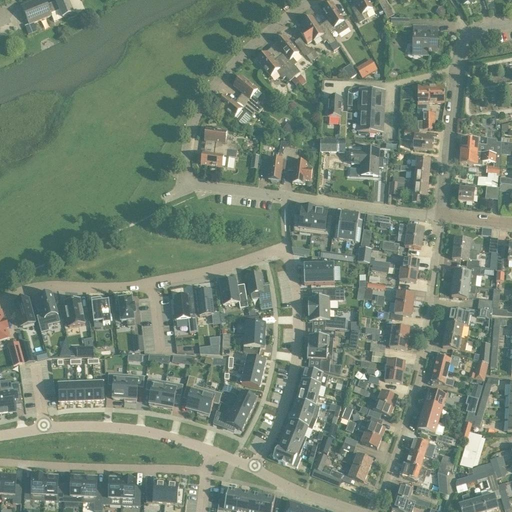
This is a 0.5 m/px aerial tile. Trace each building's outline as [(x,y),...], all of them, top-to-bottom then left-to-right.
[(54,23),(56,22),(62,20),(74,15),(67,0),(54,0),(55,3),(47,6),(44,0),(38,0),(21,7),(28,26),(24,27),(28,36),(37,32),(34,25),(52,17),(54,23)] [(354,0),(358,7),(352,10),(359,24),(369,19),(366,14),(373,10),(367,0),(354,0)] [(329,21),(324,24),(331,36),(332,35),(337,32),(340,36),(349,30),(333,5),(323,11),(329,21)] [(381,9),(387,20),(394,17),(387,5),(381,9)] [(350,30),(356,26),(350,17),(344,21),(350,30)] [(308,46),(313,42),(314,43),(321,39),(324,44),(327,42),(330,47),(337,43),(332,35),(331,36),(324,24),(319,28),(312,18),(302,25),(306,31),(300,35),(308,46)] [(416,54),(436,54),(437,31),(427,31),(427,28),(414,28),(414,44),(416,45),(416,54)] [(284,55),(279,59),(296,78),(301,74),(295,67),(298,64),(293,59),(299,54),(286,38),(276,46),(284,55)] [(286,78),(290,83),(296,78),(279,59),(274,63),(267,54),(258,62),(271,78),(277,73),(283,80),(286,78)] [(377,70),(371,59),(356,68),(362,79),(377,70)] [(234,83),(236,85),(234,87),(243,95),(239,99),(256,113),(256,114),(258,116),(263,110),(259,106),(261,104),(253,97),(258,91),(242,78),(240,80),(237,79),(234,83)] [(429,105),(429,89),(418,88),(417,115),(423,115),(422,132),(425,132),(426,124),(428,124),(428,115),(428,105),(429,105)] [(444,89),(429,89),(429,105),(444,105),(444,89)] [(384,93),(359,92),(359,103),(384,104),(384,93)] [(235,120),(239,123),(246,114),(252,119),(256,114),(256,113),(239,99),(235,104),(226,97),(218,106),(235,120)] [(340,98),(327,98),(326,119),(338,119),(338,126),(345,127),(345,112),(339,111),(340,98)] [(292,103),(287,108),(292,113),(297,108),(292,103)] [(384,104),(359,103),(358,113),(383,114),(384,104)] [(383,114),(358,113),(358,123),(383,124),(383,114)] [(434,132),(437,132),(437,128),(434,128),(434,115),(428,115),(428,124),(426,124),(425,132),(434,132)] [(383,124),(358,123),(358,133),(359,133),(358,135),(368,136),(369,133),(382,134),(383,124)] [(288,124),(283,130),(290,136),(295,129),(288,124)] [(207,130),(205,143),(216,144),(216,150),(238,153),(239,146),(233,146),(234,142),(227,141),(228,133),(207,130)] [(413,151),(431,153),(432,139),(418,137),(419,132),(405,131),(404,141),(414,142),(413,151)] [(282,172),(288,172),(291,150),(293,138),(284,139),(283,144),(282,144),(279,161),(271,160),(269,182),(272,182),(272,185),(276,185),(277,183),(280,183),(282,172)] [(462,140),(461,153),(478,154),(483,154),(500,156),(501,150),(501,147),(501,143),(497,143),(497,141),(488,140),(487,147),(478,146),(479,141),(462,140)] [(320,154),(344,154),(345,143),(320,142),(320,154)] [(215,157),(203,155),(203,156),(199,158),(198,162),(202,164),(202,167),(211,168),(211,170),(219,171),(219,169),(228,171),(230,159),(237,160),(238,153),(216,150),(215,157)] [(291,150),(288,172),(294,173),(293,185),(305,186),(305,182),(311,182),(313,170),(307,170),(308,165),(300,164),(301,158),(297,157),(298,151),(291,150)] [(362,177),(378,178),(379,152),(363,151),(363,154),(352,154),(352,166),(362,167),(362,177)] [(483,154),(478,154),(461,153),(460,166),(478,167),(479,161),(482,161),(482,163),(494,165),(493,169),(487,169),(487,174),(499,175),(499,169),(500,162),(500,156),(483,154)] [(395,172),(411,174),(429,175),(430,163),(424,162),(424,157),(411,156),(410,162),(416,162),(416,169),(395,167),(395,172)] [(410,180),(409,180),(400,179),(399,184),(428,187),(429,175),(411,174),(410,180)] [(421,205),(422,199),(427,200),(428,187),(399,184),(399,185),(390,184),(388,196),(398,196),(399,190),(414,191),(412,205),(421,205)] [(511,186),(500,185),(499,193),(511,194),(511,201),(511,200),(511,186)] [(486,188),(485,200),(498,202),(499,190),(486,188)] [(474,197),(477,198),(477,192),(460,190),(458,203),(473,204),(474,197)] [(312,213),(299,211),(298,219),(291,218),(291,236),(309,239),(312,213)] [(325,214),(312,213),(309,239),(328,241),(331,221),(324,220),(325,214)] [(350,217),(340,216),(340,221),(336,220),(333,242),(346,244),(350,217)] [(359,218),(350,217),(346,244),(359,246),(362,224),(359,223),(359,218)] [(373,217),(372,223),(390,225),(390,219),(373,217)] [(424,230),(408,228),(400,227),(398,238),(406,239),(406,238),(423,241),(424,230)] [(421,251),(423,241),(406,238),(406,239),(405,249),(421,251)] [(455,240),(453,251),(476,254),(477,253),(479,253),(480,248),(470,247),(471,242),(455,240)] [(489,254),(496,255),(498,241),(491,241),(489,254)] [(399,246),(383,243),(382,251),(398,254),(399,246)] [(358,263),(358,264),(369,266),(369,265),(371,251),(360,250),(358,263)] [(467,263),(466,269),(480,271),(481,263),(475,262),(476,254),(453,251),(452,261),(467,263)] [(495,273),(502,274),(504,260),(497,259),(495,273)] [(401,272),(418,274),(419,263),(402,261),(402,265),(395,264),(394,271),(401,272)] [(334,265),(304,266),(304,287),(335,286),(334,265)] [(466,269),(466,275),(454,273),(453,286),(475,289),(476,278),(479,278),(480,271),(466,269)] [(416,285),(418,274),(401,272),(399,283),(416,285)] [(261,276),(248,278),(252,301),(259,300),(261,312),(273,310),(271,298),(270,292),(269,286),(263,288),(261,276)] [(236,280),(219,283),(223,307),(239,304),(240,310),(248,309),(245,294),(238,295),(236,280)] [(365,282),(358,282),(358,300),(372,301),(372,290),(365,290),(365,282)] [(474,296),(475,289),(453,286),(451,298),(468,300),(468,295),(474,296)] [(200,294),(197,295),(200,318),(213,317),(210,293),(208,293),(207,292),(200,292),(200,294)] [(308,304),(308,311),(329,311),(329,303),(344,303),(344,292),(324,292),(324,299),(309,299),(309,300),(309,304),(308,304)] [(398,294),(396,305),(413,308),(415,297),(398,294)] [(52,296),(39,299),(44,316),(37,318),(41,333),(49,331),(47,326),(59,323),(52,296)] [(134,315),(135,315),(134,305),(133,306),(132,299),(129,299),(129,297),(121,298),(121,300),(119,301),(121,323),(127,322),(128,328),(134,328),(134,322),(134,315)] [(176,313),(174,313),(175,322),(188,321),(190,334),(197,334),(196,316),(190,316),(188,297),(174,298),(176,313)] [(69,328),(85,325),(80,300),(64,303),(69,328)] [(111,325),(111,322),(112,321),(112,319),(111,319),(109,302),(108,302),(102,303),(101,300),(91,301),(94,325),(103,324),(103,326),(111,325)] [(492,309),(492,315),(491,318),(511,318),(511,314),(506,315),(507,312),(498,311),(499,302),(493,301),(492,303),(492,309)] [(28,302),(15,305),(21,328),(35,325),(28,302)] [(403,318),(411,319),(413,308),(396,305),(394,316),(391,316),(391,321),(402,323),(403,318)] [(329,311),(308,311),(308,319),(310,319),(310,323),(309,323),(325,323),(325,328),(325,330),(345,332),(345,328),(346,321),(329,319),(329,311)] [(449,313),(447,325),(463,328),(468,329),(470,316),(449,313)] [(0,343),(9,341),(6,331),(8,330),(6,323),(4,324),(1,314),(0,314),(0,343)] [(240,321),(240,326),(245,327),(244,337),(265,338),(266,330),(264,330),(264,325),(262,325),(261,318),(240,321)] [(502,330),(500,330),(500,327),(504,327),(504,322),(494,321),(493,337),(499,337),(501,338),(501,337),(502,337),(502,330)] [(447,325),(445,337),(461,340),(463,328),(447,325)] [(392,328),(391,339),(408,341),(409,331),(392,328)] [(309,339),(309,348),(332,350),(333,340),(335,341),(335,333),(322,332),(322,339),(309,338),(309,339)] [(244,337),(243,354),(259,357),(261,350),(263,350),(263,345),(265,345),(265,338),(244,337)] [(459,353),(459,352),(465,353),(467,341),(461,340),(445,337),(443,350),(459,353)] [(141,338),(133,339),(135,353),(143,352),(141,338)] [(407,352),(408,341),(391,339),(390,350),(407,352)] [(65,340),(59,359),(71,358),(67,340),(65,340)] [(370,344),(370,363),(384,364),(385,345),(370,344)] [(29,345),(20,347),(25,365),(33,362),(29,345)] [(481,345),(479,363),(489,365),(490,346),(481,345)] [(20,347),(9,350),(14,368),(24,365),(20,347)] [(219,347),(200,349),(201,356),(219,357),(219,347)] [(308,348),(307,361),(320,362),(319,372),(329,374),(330,362),(332,362),(332,350),(309,348),(308,348)] [(93,349),(77,349),(77,358),(94,358),(93,349)] [(247,358),(245,368),(263,371),(265,362),(247,358)] [(438,358),(435,371),(448,374),(450,367),(457,369),(460,360),(451,358),(451,361),(438,358)] [(388,362),(386,373),(403,375),(405,364),(388,362)] [(245,368),(243,376),(262,380),(263,371),(245,368)] [(328,378),(304,371),(301,383),(325,389),(328,378)] [(446,381),(448,374),(435,371),(432,383),(453,388),(454,383),(446,381)] [(402,386),(403,375),(386,373),(385,384),(402,386)] [(112,400),(124,401),(126,377),(108,375),(107,387),(113,387),(112,400)] [(243,376),(241,386),(260,390),(262,380),(243,376)] [(143,389),(144,378),(126,377),(124,401),(124,403),(136,404),(137,389),(143,389)] [(370,377),(368,383),(377,386),(379,380),(370,377)] [(190,398),(186,411),(197,414),(204,390),(193,387),(196,380),(189,378),(184,397),(190,398)] [(149,407),(161,410),(165,383),(148,380),(146,392),(151,393),(149,407)] [(483,394),(489,396),(492,386),(498,386),(498,380),(487,380),(483,394)] [(181,398),(183,387),(165,383),(161,410),(173,412),(175,397),(181,398)] [(320,388),(302,383),(300,393),(318,398),(320,388)] [(2,393),(5,416),(9,415),(9,413),(17,412),(16,404),(23,403),(20,384),(13,385),(13,391),(2,393)] [(104,384),(95,385),(95,404),(104,404),(104,384)] [(77,385),(68,386),(69,405),(78,405),(77,385)] [(86,385),(77,385),(78,405),(87,404),(86,385)] [(95,385),(86,385),(87,404),(95,404),(95,385)] [(470,399),(478,401),(479,401),(482,388),(474,385),(470,399)] [(68,386),(59,386),(60,405),(69,405),(68,386)] [(234,395),(236,389),(224,386),(223,392),(234,395)] [(360,396),(366,399),(368,394),(351,387),(350,390),(354,392),(353,393),(360,396)] [(218,406),(222,395),(204,390),(197,414),(197,416),(209,419),(213,405),(218,406)] [(425,405),(425,406),(436,409),(442,410),(446,398),(429,392),(427,399),(425,398),(423,404),(425,405)] [(300,393),(297,403),(315,408),(318,398),(300,393)] [(382,393),(378,403),(393,409),(398,399),(382,393)] [(483,394),(480,406),(486,408),(489,396),(483,394)] [(242,395),(235,410),(249,417),(256,401),(242,395)] [(466,413),(468,414),(474,415),(478,401),(470,399),(467,398),(465,406),(468,407),(466,413)] [(296,403),(293,412),(312,419),(315,408),(297,403),(296,403)] [(389,420),(393,409),(378,403),(374,413),(389,420)] [(425,406),(421,418),(432,421),(432,422),(438,424),(442,410),(436,409),(425,406)] [(480,406),(477,416),(477,418),(482,419),(486,408),(480,406)] [(341,419),(348,422),(354,411),(347,408),(341,419)] [(362,408),(359,414),(366,417),(369,411),(362,408)] [(242,432),(249,417),(235,410),(227,425),(242,432)] [(312,419),(293,412),(290,423),(291,423),(308,430),(312,432),(317,420),(312,419)] [(213,425),(223,429),(228,419),(216,414),(213,425)] [(475,416),(474,415),(468,414),(463,432),(469,434),(469,433),(471,427),(475,416)] [(477,418),(477,416),(475,416),(471,427),(479,430),(480,429),(482,419),(477,418)] [(434,438),(438,424),(432,422),(432,421),(421,418),(421,419),(419,419),(417,425),(419,426),(417,431),(422,432),(421,434),(434,438)] [(358,432),(365,434),(380,441),(385,430),(369,424),(362,421),(358,432)] [(308,430),(291,423),(287,432),(304,439),(308,430)] [(338,427),(331,425),(327,437),(334,439),(338,427)] [(287,432),(283,441),(303,449),(307,440),(304,439),(287,432)] [(467,442),(469,434),(463,432),(460,440),(467,442)] [(376,451),(380,441),(365,434),(361,445),(376,451)] [(481,437),(469,434),(460,467),(468,469),(472,470),(472,468),(476,467),(484,440),(481,439),(481,437)] [(436,442),(435,442),(445,445),(448,446),(452,447),(454,441),(450,440),(437,436),(437,437),(436,442)] [(324,437),(319,452),(327,454),(332,440),(324,437)] [(303,449),(283,441),(279,451),(297,458),(296,459),(299,460),(303,449)] [(414,441),(411,453),(424,457),(428,445),(414,441)] [(355,449),(344,444),(341,450),(353,455),(355,449)] [(279,451),(277,450),(273,460),(279,463),(278,465),(285,468),(286,466),(292,468),(297,458),(279,451)] [(411,453),(407,465),(420,469),(424,457),(411,453)] [(354,462),(352,467),(368,473),(372,462),(355,455),(352,461),(354,462)] [(489,462),(490,465),(492,471),(498,469),(496,460),(489,462)] [(441,463),(437,475),(443,477),(447,478),(448,472),(451,473),(452,467),(447,465),(441,463)] [(416,482),(420,469),(407,465),(403,477),(416,482)] [(490,465),(474,469),(477,482),(486,480),(489,490),(486,492),(480,493),(481,494),(482,499),(485,511),(492,511),(498,510),(496,501),(501,499),(499,493),(495,481),(492,471),(490,465)] [(363,484),(368,473),(352,467),(350,472),(348,472),(346,477),(363,484)] [(468,478),(464,479),(466,485),(477,482),(474,469),(472,470),(468,469),(470,474),(467,475),(468,478)] [(501,479),(498,469),(492,471),(495,481),(501,479)] [(312,477),(339,488),(341,482),(341,481),(329,477),(314,471),(312,477)] [(329,477),(341,481),(343,476),(332,471),(329,477)] [(44,502),(45,478),(43,478),(43,476),(36,476),(35,478),(33,478),(32,485),(25,485),(24,501),(44,502)] [(64,503),(64,486),(57,486),(58,479),(55,479),(55,477),(48,477),(47,478),(45,478),(44,502),(64,503)] [(3,478),(2,497),(2,499),(13,500),(13,505),(21,506),(22,490),(15,490),(16,479),(3,478)] [(94,511),(101,511),(102,506),(103,488),(96,488),(97,480),(94,480),(94,478),(86,478),(86,479),(83,479),(82,504),(94,505),(94,511)] [(82,504),(83,479),(72,479),(71,487),(64,486),(64,503),(82,504)] [(102,506),(121,507),(122,479),(115,479),(115,481),(110,481),(110,489),(103,488),(102,506)] [(121,507),(140,508),(141,490),(134,490),(135,482),(130,482),(130,480),(122,479),(121,507)] [(466,485),(464,479),(457,482),(455,486),(456,488),(466,485)] [(447,486),(438,483),(439,494),(448,497),(447,486)] [(148,488),(146,505),(165,506),(167,485),(159,484),(159,486),(154,486),(154,488),(148,488)] [(167,485),(165,506),(183,508),(185,491),(179,491),(179,488),(174,488),(174,486),(167,485)] [(399,487),(395,499),(414,505),(421,507),(423,503),(417,501),(418,500),(411,497),(413,491),(399,487)] [(428,497),(430,491),(417,488),(416,494),(428,497)] [(224,511),(229,511),(235,511),(240,492),(229,490),(228,490),(224,511)] [(501,499),(502,502),(507,500),(505,491),(499,493),(501,499)] [(235,511),(247,511),(252,495),(240,492),(235,511)] [(473,511),(485,511),(482,499),(481,494),(477,495),(475,497),(476,501),(471,502),(473,511)] [(247,511),(260,511),(263,497),(252,495),(247,511)] [(473,511),(471,502),(470,503),(468,496),(462,498),(463,504),(459,506),(460,511),(473,511)] [(263,497),(260,511),(272,511),(275,499),(274,499),(263,497)] [(412,511),(414,505),(395,499),(392,511),(394,511),(412,511)] [(510,511),(507,500),(502,502),(505,511),(510,511)] [(290,504),(288,503),(285,511),(315,511),(298,507),(299,505),(291,502),(290,504)]
